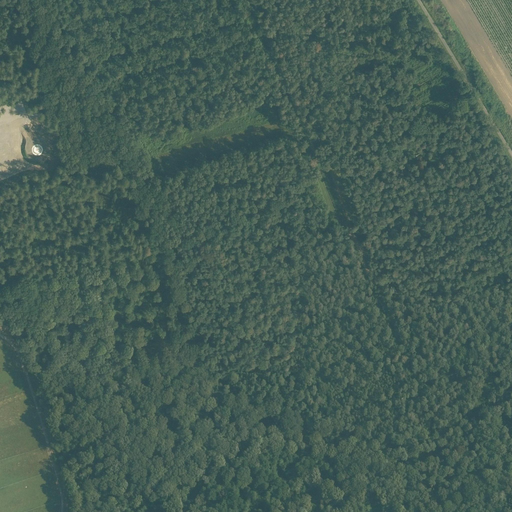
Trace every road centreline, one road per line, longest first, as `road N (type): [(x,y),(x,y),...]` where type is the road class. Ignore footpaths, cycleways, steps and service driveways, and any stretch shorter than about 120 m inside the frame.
road 1 (unknown): [(0,280),(66,511)]
road 2 (unclassified): [(419,0),(511,152)]
